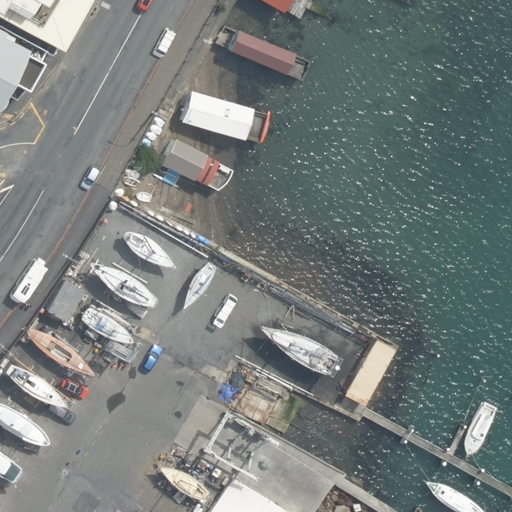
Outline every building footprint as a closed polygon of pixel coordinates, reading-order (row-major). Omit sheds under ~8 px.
[(82,0),(0,0),(0,16),(57,47),(82,0)] [(278,0),(251,0),(273,11),(278,0)] [(284,51),(228,28),(218,50),(275,73),(284,51)] [(0,104),(30,48),(0,32),(0,104)] [(245,107),(187,89),(177,122),(236,139),(245,107)] [(208,159),(167,138),(154,164),(195,185),(208,159)] [(41,307),(59,320),(80,290),(62,277),(41,307)] [(286,511),(228,475),(202,511),(286,511)]
